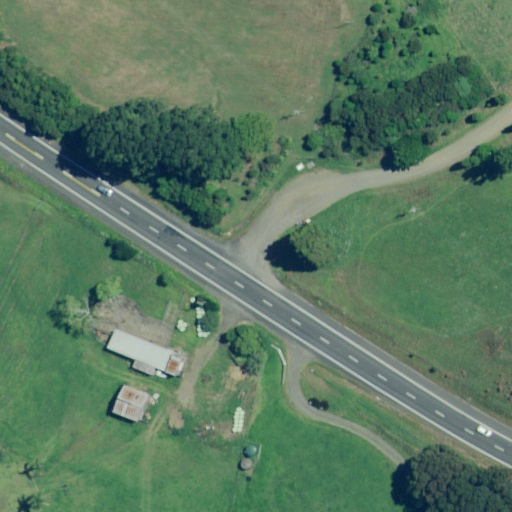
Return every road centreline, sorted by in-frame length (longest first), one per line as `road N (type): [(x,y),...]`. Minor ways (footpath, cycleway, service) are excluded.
road 1 (unclassified): [(229,277),(277,220),(314,193),(419,171),(511,114)]
road 2 (primary): [(229,277),(511,459)]
road 3 (primary): [(0,128),(229,277)]
